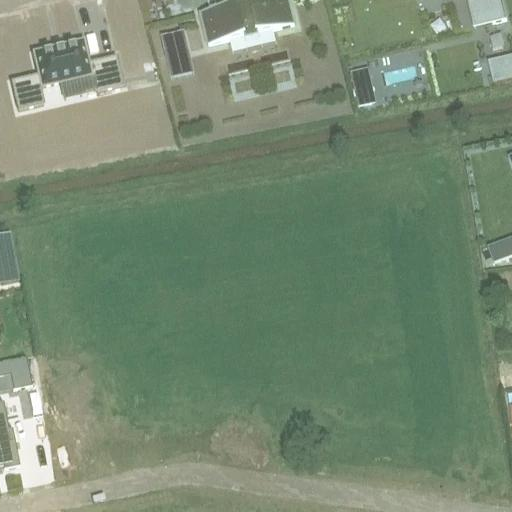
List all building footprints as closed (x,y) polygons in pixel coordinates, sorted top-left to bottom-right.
[(182,0),(183,9),(195,9),(194,0),(182,0)] [(237,6),(201,15),(209,48),(245,40),(246,44),(259,41),(258,36),(294,28),(287,0),(264,0),(251,3),(249,0),(242,0),(236,2),(237,6)] [(504,23),(498,0),(474,0),(476,9),(475,9),(478,25),(492,22),(493,25),(492,25),(492,26),(507,23),(506,22),(504,23)] [(189,53),(184,33),(161,39),(166,58),(189,53)] [(35,56),(34,56),(34,58),(35,58),(39,79),(34,80),(34,79),(11,85),(18,114),(44,108),(40,91),(42,90),(42,91),(43,90),(89,79),(89,80),(91,79),(93,78),(97,96),(122,90),(116,60),(93,66),(88,67),(83,47),(83,45),(81,45),(81,46),(35,56)] [(511,58),(505,60),(508,73),(491,77),(493,87),(511,82),(511,58)] [(298,61),(270,63),(271,90),(300,88),(298,61)] [(238,98),(264,95),(261,69),(235,72),(238,98)] [(264,96),(267,111),(281,108),(278,93),(264,96)] [(369,93),(356,96),(358,109),(372,106),(369,93)] [(0,263),(0,283),(1,287),(19,284),(14,261),(0,263)] [(0,365),(0,380),(10,379),(13,393),(13,394),(32,390),(28,370),(26,360),(0,365)] [(20,470),(19,467),(12,433),(9,433),(3,406),(0,406),(0,470),(3,470),(4,473),(20,470)] [(511,461),(498,463),(500,482),(511,480),(511,461)]
